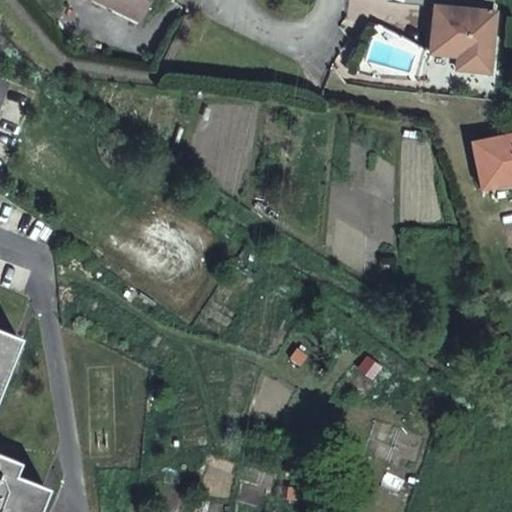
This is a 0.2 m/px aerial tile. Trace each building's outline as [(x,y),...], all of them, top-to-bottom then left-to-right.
[(70,0),(102,16),(105,10),(134,25),(145,0),(70,0)] [(493,12),(432,6),(428,55),(455,58),(454,70),(488,73),(493,12)] [(105,10),(102,16),(100,20),(129,34),(134,25),(105,10)] [(480,188),(511,181),(511,131),(471,141),(480,188)] [(0,373),(14,339),(0,333),(0,373)] [(0,511),(32,511),(43,488),(8,473),(12,461),(0,456),(0,511)]
